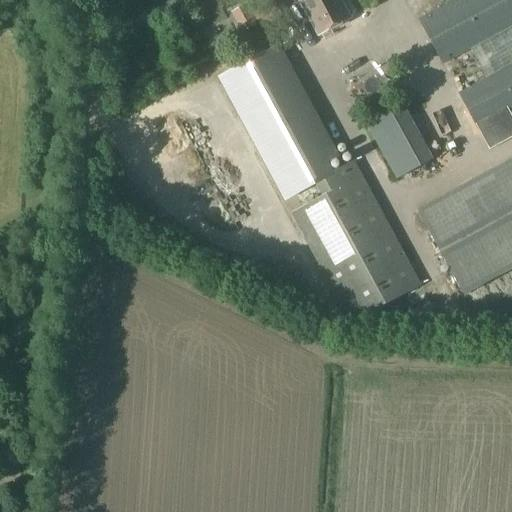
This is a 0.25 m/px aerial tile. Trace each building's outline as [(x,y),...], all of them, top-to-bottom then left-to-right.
[(298,0),(318,37),(350,20),(339,0),(298,0)] [(511,0),(455,0),(446,5),(417,20),(442,66),(470,51),(511,28),(511,0)] [(274,1),(252,13),(261,29),(283,18),(274,1)] [(487,78),(457,95),(488,150),(511,137),(511,28),(470,51),(487,78)] [(338,158),(278,48),(218,80),(285,202),(295,197),(302,209),(291,215),(351,324),(420,286),(353,162),(332,174),(327,164),(338,158)] [(433,161),(402,104),(365,124),(396,181),(433,161)] [(217,166),(259,246),(283,233),(242,154),(217,166)] [(511,160),(418,211),(464,296),(511,270),(511,160)]
